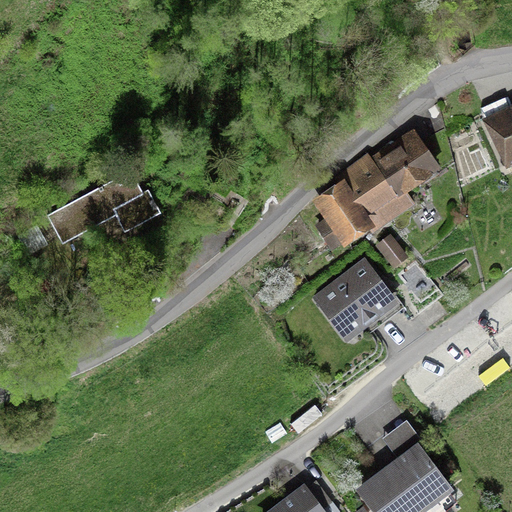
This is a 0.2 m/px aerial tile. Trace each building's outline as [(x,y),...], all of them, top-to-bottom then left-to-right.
[(511,120),(489,132),(502,159),(511,154),(511,120)] [(414,144),(313,217),(333,246),(435,173),(414,144)] [(162,217),(138,172),(48,219),(64,249),(121,219),(129,235),(162,217)] [(217,183),(199,208),(223,225),(241,201),(217,183)] [(391,240),(380,248),(394,267),(405,258),(391,240)] [(391,304),(360,266),(319,299),(349,337),(391,304)] [(417,453),(367,493),(381,511),(419,511),(447,490),(417,453)] [(316,511),(301,493),(277,511),(316,511)]
